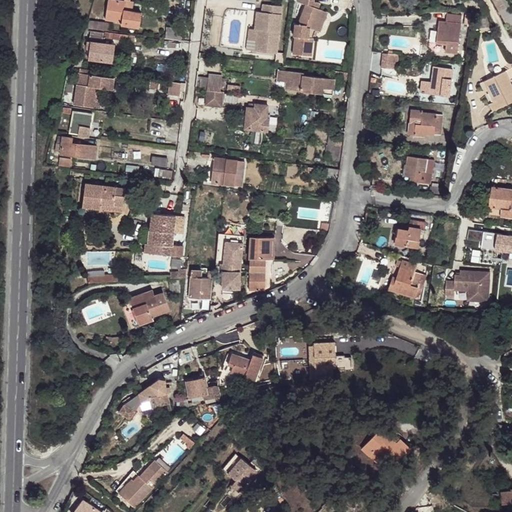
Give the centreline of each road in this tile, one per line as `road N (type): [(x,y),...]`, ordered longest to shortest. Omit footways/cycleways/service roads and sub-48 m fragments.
road 1 (secondary): [(25,0),(13,457)]
road 2 (residential): [(401,511),(458,436),(474,389),(472,365),(446,346),(304,288)]
road 3 (residential): [(77,439),(129,361),(304,288)]
road 4 (residential): [(347,193),(448,204),(480,141),(511,128)]
road 5 (residential): [(347,193),(365,0)]
road 6 (residential): [(203,0),(181,163)]
